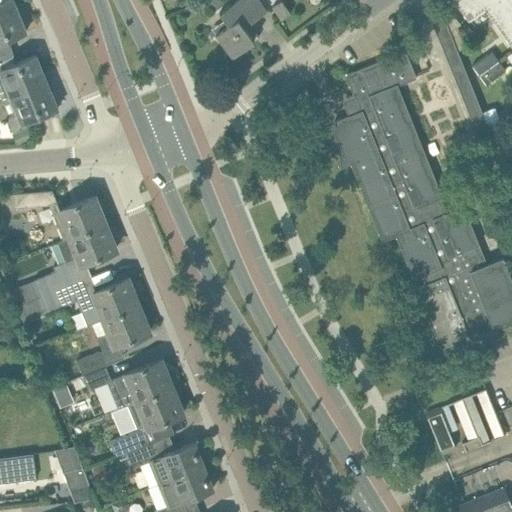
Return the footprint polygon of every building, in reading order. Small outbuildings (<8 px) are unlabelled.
[(0,0),(0,11),(15,5),(13,0),(0,0)] [(228,24),(215,34),(231,56),(254,40),(244,27),(267,10),(259,0),(235,0),(219,12),(228,24)] [(281,0),(280,0),(272,7),(281,20),(290,13),(281,0)] [(484,6),(511,44),(511,0),(454,0),(468,18),(484,6)] [(0,55),(1,55),(12,51),(7,39),(26,31),(15,5),(0,11),(0,55)] [(439,7),(428,11),(453,73),(464,68),(439,7)] [(460,24),(448,8),(443,12),(442,12),(457,51),(458,50),(468,43),(456,27),(460,24)] [(486,264),(464,210),(449,216),(396,86),(416,78),(405,50),(345,74),(354,95),(346,98),(352,114),(333,121),(327,135),(339,166),(350,162),(382,240),(396,234),(413,278),(424,274),(427,283),(417,287),(442,349),(470,338),(469,337),(478,333),(479,334),(511,320),(511,281),(502,258),(486,264)] [(491,51),(472,66),(486,85),(506,70),(491,51)] [(0,95),(2,99),(2,101),(10,97),(47,82),(35,54),(25,58),(17,61),(6,66),(1,55),(0,55),(0,95)] [(2,101),(2,99),(0,99),(0,120),(0,121),(1,121),(2,122),(8,120),(13,133),(27,127),(25,121),(58,108),(47,82),(10,97),(2,101)] [(483,117),(472,121),(480,140),(491,136),(490,133),(483,117)] [(52,190),(13,193),(14,207),(48,204),(63,239),(102,224),(96,209),(99,208),(93,195),(59,209),(52,190)] [(39,295),(40,296),(72,283),(90,276),(84,261),(97,257),(115,249),(110,236),(107,237),(102,224),(63,239),(57,242),(64,260),(53,265),(55,270),(33,279),(34,281),(39,295)] [(103,318),(135,306),(129,291),(132,290),(127,277),(113,282),(108,284),(96,289),(85,294),(86,296),(91,308),(88,309),(85,311),(84,315),(84,318),(87,325),(91,323),(96,321),(103,318)] [(72,283),(40,296),(46,312),(77,300),(79,299),(72,283)] [(141,319),(135,306),(103,318),(96,321),(102,335),(97,337),(102,349),(102,350),(119,343),(130,338),(149,331),(144,318),(141,319)] [(99,350),(76,359),(82,374),(105,365),(100,351),(99,350)] [(160,358),(142,366),(113,378),(125,404),(136,400),(168,387),(163,373),(165,372),(160,358)] [(105,365),(82,374),(89,390),(112,380),(105,365)] [(66,383),(52,389),(60,407),(74,401),(66,383)] [(131,415),(137,429),(109,440),(116,456),(125,452),(149,442),(143,428),(182,412),(177,399),(174,401),(168,387),(136,400),(141,411),(131,415)] [(432,428),(445,423),(439,406),(425,412),(432,428)] [(448,431),(445,423),(432,428),(442,452),(455,447),(448,431)] [(132,468),(140,465),(149,487),(158,483),(204,465),(194,441),(175,449),(168,434),(149,442),(125,452),(132,468)] [(62,471),(63,471),(82,468),(74,445),(54,449),(62,471)] [(0,482),(36,478),(33,452),(0,456),(0,482)] [(158,509),(158,510),(152,511),(188,511),(184,500),(213,488),(204,465),(158,483),(168,505),(158,509)] [(511,511),(511,497),(465,511),(511,511)]
